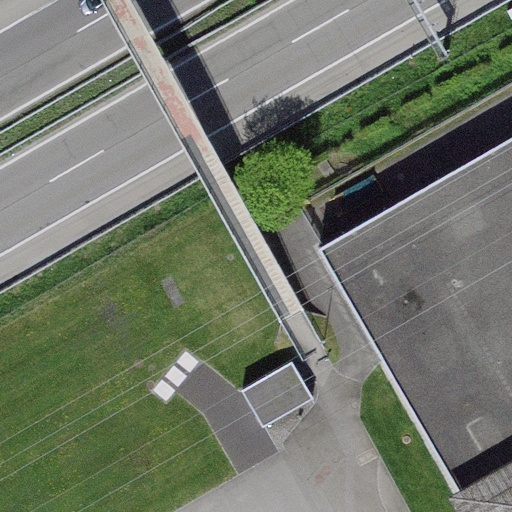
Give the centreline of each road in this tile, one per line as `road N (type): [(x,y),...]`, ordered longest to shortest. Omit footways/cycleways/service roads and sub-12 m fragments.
road 1 (motorway): [(0,209),(365,0)]
road 2 (residential): [(355,511),(337,477),(336,410),(315,360)]
road 3 (motorway): [(131,0),(0,75)]
